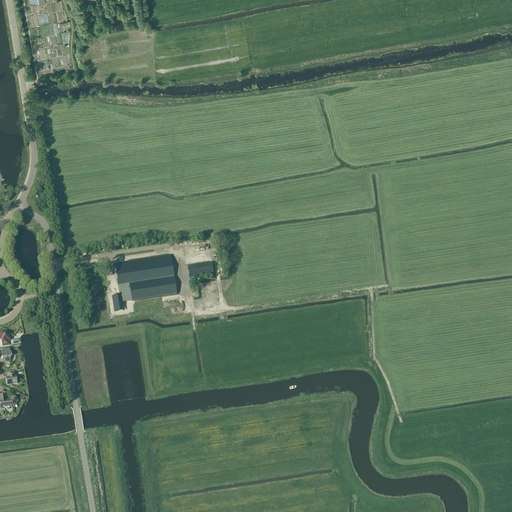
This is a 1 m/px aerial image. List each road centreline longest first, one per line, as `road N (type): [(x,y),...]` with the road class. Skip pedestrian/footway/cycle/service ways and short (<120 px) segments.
road 1 (unclassified): [(92,511),(46,229),(18,204)]
road 2 (unclassified): [(18,204),(33,144),(9,0)]
